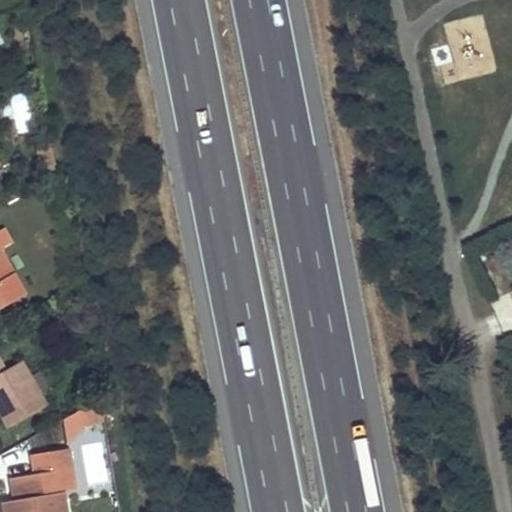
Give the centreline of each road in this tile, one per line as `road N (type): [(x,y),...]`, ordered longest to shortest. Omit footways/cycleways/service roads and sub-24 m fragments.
road 1 (motorway): [(357,511),(257,0)]
road 2 (motorway): [(178,0),(277,511)]
